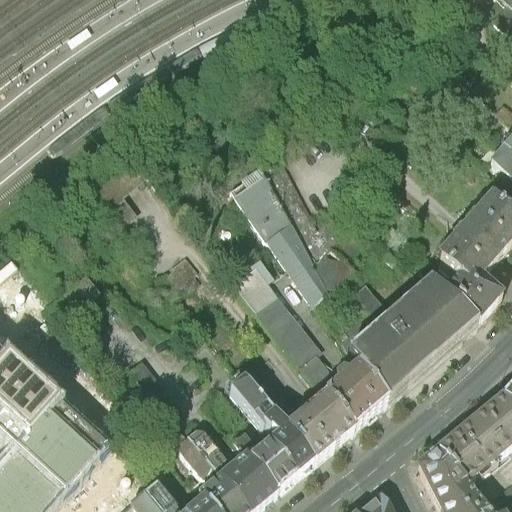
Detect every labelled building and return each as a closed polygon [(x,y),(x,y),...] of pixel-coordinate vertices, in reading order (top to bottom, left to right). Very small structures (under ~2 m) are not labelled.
[(511,0),(491,0),(507,14),(493,29),(511,45),(511,0)] [(511,168),(511,145),(500,157),(500,158),(511,168)] [(511,168),(500,158),(488,171),(511,192),(511,168)] [(353,228),(381,195),(364,181),(316,238),(276,164),(257,174),(259,178),(312,276),(329,257),(353,228)] [(134,166),(87,204),(115,239),(135,223),(122,207),(148,185),(134,166)] [(325,303),(312,276),(259,178),(229,199),(311,315),(314,315),(325,303)] [(511,226),(510,229),(489,211),(435,272),(456,290),(442,306),(476,336),(499,310),(480,293),(479,291),(511,254),(511,226)] [(353,228),(329,257),(344,270),(368,241),(353,228)] [(312,276),(325,303),(327,308),(329,308),(354,279),(344,270),(329,257),(312,276)] [(156,288),(167,301),(195,278),(184,265),(156,288)] [(385,414),(356,379),(344,388),(339,386),(333,391),(334,397),(330,400),(323,392),(325,381),(314,367),(316,365),(283,323),(270,305),(251,280),(232,295),(311,394),(323,408),(352,443),(380,419),(385,414)] [(62,302),(76,318),(97,301),(84,284),(62,302)] [(465,345),(476,336),(442,306),(429,294),(390,327),(363,296),(345,311),(356,324),(333,343),(346,364),(345,365),(356,379),(385,414),(465,345)] [(0,453),(11,464),(0,475),(0,511),(58,511),(104,461),(0,367),(0,453)] [(127,381),(158,419),(171,409),(139,371),(127,381)] [(333,459),(352,443),(323,408),(301,427),(302,429),(293,436),(286,427),(287,426),(283,421),(284,420),(262,394),(261,395),(249,380),(238,389),(241,392),(312,476),(333,459)] [(293,492),(312,476),(241,392),(229,402),(260,440),(261,438),(266,444),(263,447),(270,456),(266,459),(293,492)] [(511,396),(508,400),(501,409),(511,420),(511,396)] [(436,462),(461,494),(511,455),(511,420),(501,409),(463,440),(436,462)] [(179,443),(186,452),(197,441),(190,434),(179,443)] [(179,443),(173,435),(160,445),(174,462),(175,461),(186,452),(179,443)] [(235,511),(268,511),(274,507),(244,470),(226,485),(222,480),(224,473),(197,441),(186,452),(235,511)] [(274,507),(293,492),(266,459),(257,467),(252,461),(253,460),(241,446),(231,455),(244,470),(274,507)] [(235,511),(186,452),(175,461),(202,493),(208,493),(212,497),(196,509),(198,511),(235,511)] [(431,506),(433,511),(475,511),(461,494),(436,462),(421,474),(419,482),(431,506)] [(511,511),(511,493),(491,511),(511,511)] [(163,511),(153,499),(149,503),(143,508),(142,509),(144,511),(163,511)]
